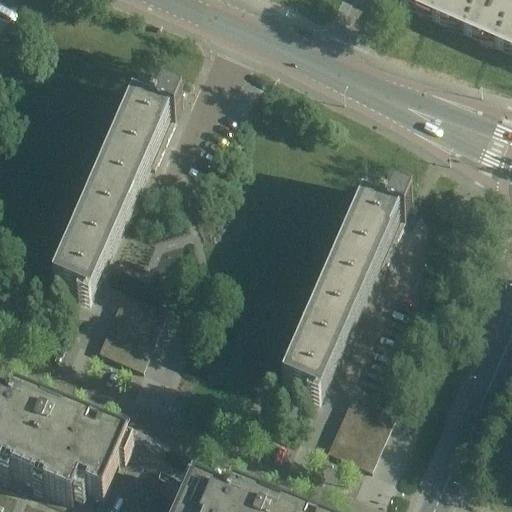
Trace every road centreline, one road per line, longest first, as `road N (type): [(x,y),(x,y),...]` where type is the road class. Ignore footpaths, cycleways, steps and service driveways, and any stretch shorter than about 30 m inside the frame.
road 1 (residential): [(305,488),(0,358)]
road 2 (residential): [(305,488),(418,226)]
road 3 (tertiary): [(335,75),(511,174)]
road 4 (unclassified): [(433,511),(511,339)]
road 5 (tertiary): [(511,136),(335,75)]
road 6 (residential): [(248,38),(171,182)]
